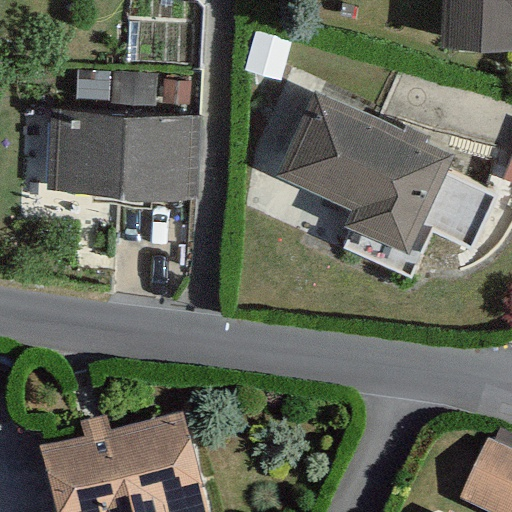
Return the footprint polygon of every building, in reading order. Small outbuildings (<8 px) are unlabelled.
[(511,0),(444,0),(442,33),(511,38),(511,0)] [(318,75),(276,159),(353,197),(345,211),(404,240),(452,140),(318,75)] [(54,93),(47,169),(194,182),(201,106),(54,93)] [(43,446),(58,511),(153,511),(197,502),(176,415),(43,446)] [(511,442),(489,431),(461,487),(511,511),(511,442)] [(476,511),(440,496),(432,511),(476,511)]
